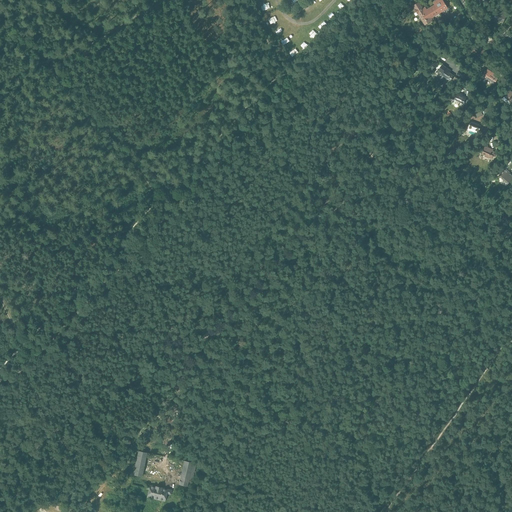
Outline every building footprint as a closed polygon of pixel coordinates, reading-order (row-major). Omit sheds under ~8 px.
[(442,0),(435,0),(433,2),(434,4),(433,5),(438,14),(448,8),(442,0)] [(419,2),(412,6),(425,25),(433,20),(432,18),(427,9),(425,7),(423,8),(419,2)] [(438,14),(433,5),(427,9),(432,18),(438,14)] [(503,23),(506,16),(504,15),(504,14),(501,12),(501,13),(496,11),(493,19),(503,23)] [(480,58),(485,50),(476,44),(471,51),(480,58)] [(446,67),(446,68),(442,65),(438,70),(442,73),(441,74),(450,81),(454,75),(450,73),(451,71),(446,67)] [(494,84),(498,78),(494,76),(495,74),(487,69),(483,77),(494,84)] [(467,97),(457,92),(455,97),(460,100),(459,102),(463,105),(466,100),(469,102),(470,100),(471,101),(473,97),(469,94),(467,97)] [(483,115),(480,108),(474,110),(477,118),(483,115)] [(478,134),(481,126),(471,122),(467,131),(478,134)] [(483,150),(481,154),(485,155),(484,157),(488,158),(489,157),(492,159),(493,156),(495,157),(496,154),(494,153),(495,152),(493,151),(493,150),(484,145),(482,149),(483,150)] [(499,177),(508,185),(511,179),(511,176),(509,173),(510,172),(506,169),(499,177)] [(141,476),(146,452),(138,450),(133,474),(141,476)] [(196,463),(184,460),(179,484),(187,485),(189,479),(192,480),(196,463)] [(146,484),(145,488),(149,489),(147,497),(164,500),(166,493),(170,494),(171,490),(146,484)]
